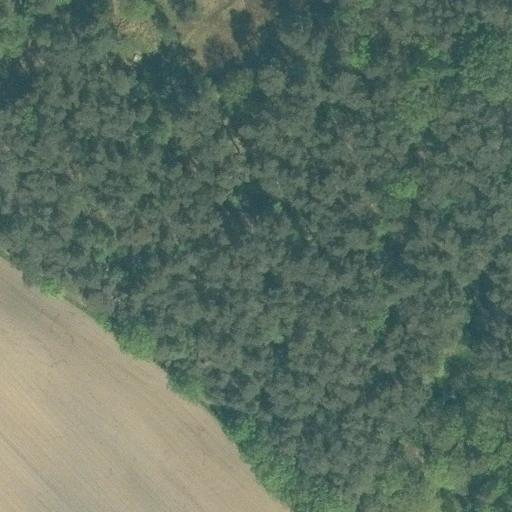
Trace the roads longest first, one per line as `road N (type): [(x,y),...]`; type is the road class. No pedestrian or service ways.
road 1 (track): [(322,511),(233,414),(0,242)]
road 2 (track): [(358,511),(401,453),(511,232)]
road 3 (track): [(0,89),(49,55),(96,0)]
